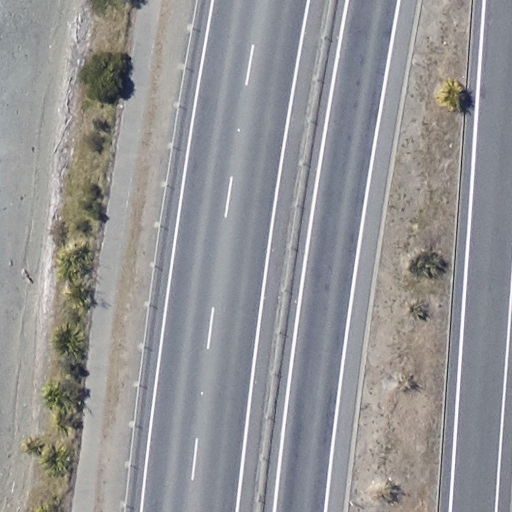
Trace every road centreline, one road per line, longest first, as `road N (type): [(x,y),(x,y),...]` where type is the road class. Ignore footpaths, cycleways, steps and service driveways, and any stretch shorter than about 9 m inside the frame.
road 1 (trunk): [(200,511),(279,0)]
road 2 (trunk): [(386,0),(310,511)]
road 3 (trunk): [(511,77),(481,511)]
